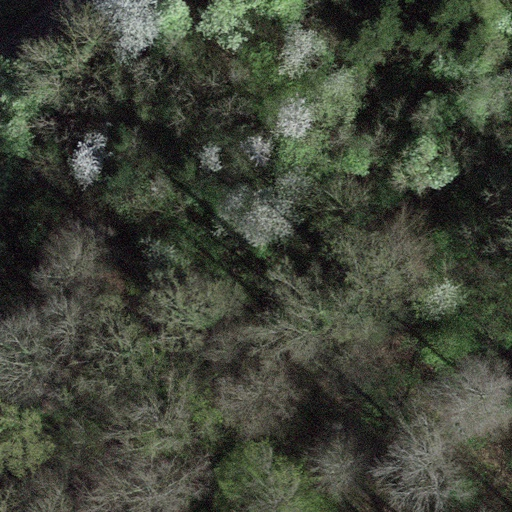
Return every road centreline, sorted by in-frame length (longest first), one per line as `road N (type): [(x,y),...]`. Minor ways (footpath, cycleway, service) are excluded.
road 1 (track): [(0,455),(47,450),(511,146)]
road 2 (track): [(0,217),(228,0)]
